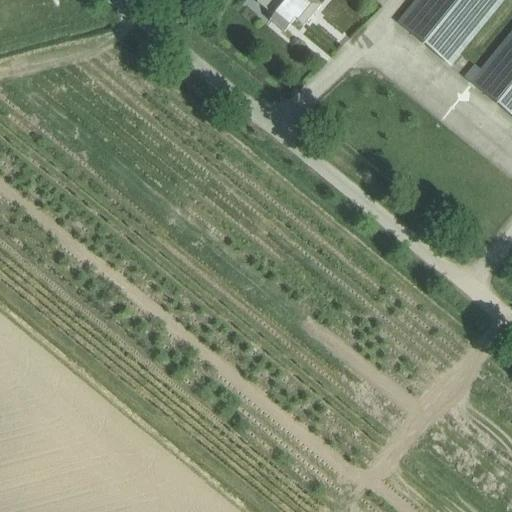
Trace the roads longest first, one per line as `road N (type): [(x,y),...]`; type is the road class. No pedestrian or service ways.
road 1 (unclassified): [(511,323),(116,0)]
road 2 (unknown): [(511,147),(395,37),(368,33),(339,49),(269,124)]
